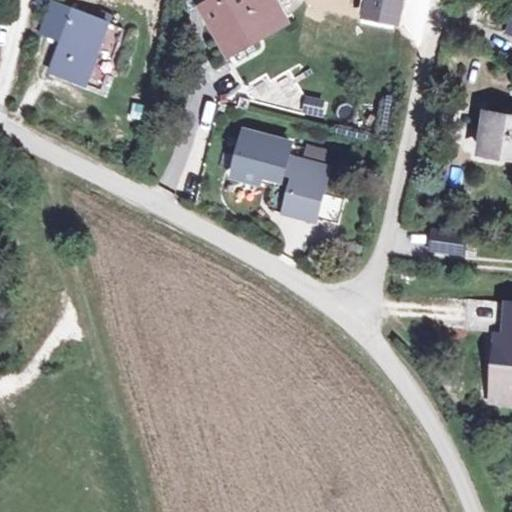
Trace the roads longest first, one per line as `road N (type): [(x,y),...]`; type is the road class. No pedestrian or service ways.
road 1 (residential): [(345,310),(272,263),(0,125)]
road 2 (residential): [(440,0),(379,274),(345,310)]
road 3 (residential): [(473,511),(403,383),(345,310)]
